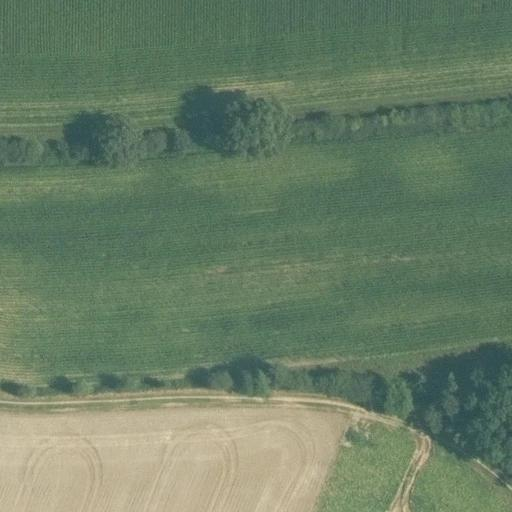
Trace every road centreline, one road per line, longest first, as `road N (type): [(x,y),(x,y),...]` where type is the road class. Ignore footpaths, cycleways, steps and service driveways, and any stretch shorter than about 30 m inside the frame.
road 1 (track): [(0,403),(350,407),(432,430),(511,489)]
road 2 (track): [(0,135),(511,93)]
